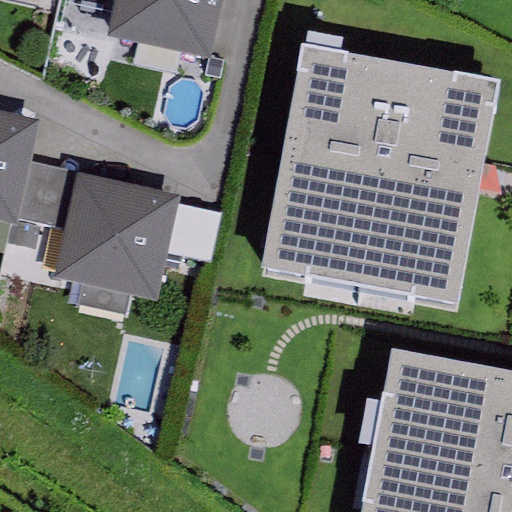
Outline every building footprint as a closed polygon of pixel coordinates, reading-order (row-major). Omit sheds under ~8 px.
[(227,0),(122,0),(113,48),(214,69),(227,0)] [(498,96),(302,60),(261,282),(457,318),(498,96)] [(42,133),(0,123),(0,232),(19,236),(42,133)] [(176,204),(82,187),(62,295),(156,312),(176,204)] [(511,511),(511,388),(394,366),(365,511),(511,511)]
